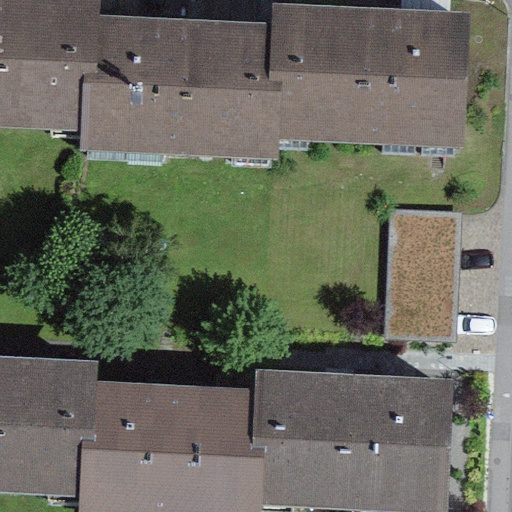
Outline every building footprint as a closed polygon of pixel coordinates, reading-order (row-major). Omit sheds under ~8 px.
[(119,22),(0,16),(0,141),(100,145),(102,103),(116,103),(119,39),(119,22)] [(281,31),(281,45),(277,114),(290,115),(289,153),(464,162),(470,40),(281,31)] [(281,45),(119,39),(116,103),(102,103),(100,145),(99,170),(288,177),(289,153),(290,115),(277,114),(281,45)] [(393,213),(390,339),(457,340),(460,215),(393,213)] [(109,379),(0,374),(0,499),(90,502),(92,460),(106,461),(109,397),(109,379)] [(271,388),(271,403),(267,472),(280,473),(279,511),(299,511),(454,511),(460,397),(271,388)] [(271,403),(109,397),(106,461),(92,460),(90,502),(89,511),(278,511),(279,511),(280,473),(267,472),(271,403)]
